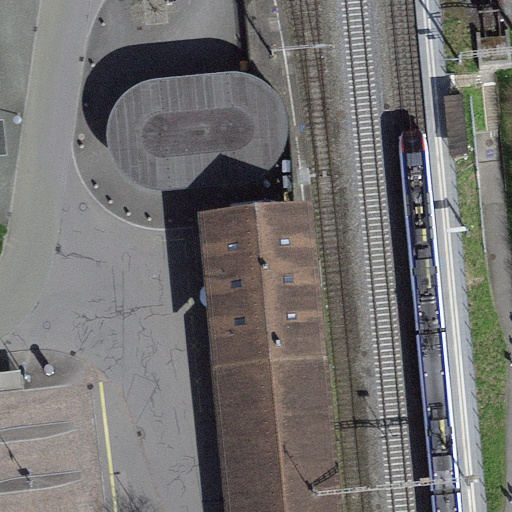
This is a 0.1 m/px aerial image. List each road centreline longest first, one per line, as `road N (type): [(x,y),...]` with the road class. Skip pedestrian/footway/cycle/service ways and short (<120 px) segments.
road 1 (residential): [(196,511),(154,330),(141,308),(108,284),(31,265)]
road 2 (residential): [(31,265),(66,0)]
